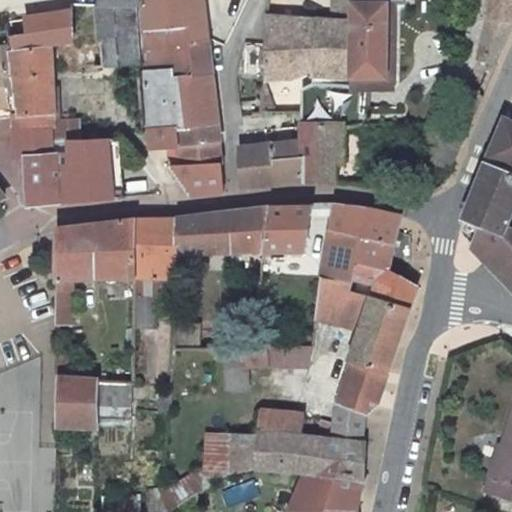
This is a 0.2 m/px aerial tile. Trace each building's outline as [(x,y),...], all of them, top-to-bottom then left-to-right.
[(56,48),(58,69),(108,65),(137,63),(134,9),(97,9),(96,0),(88,0),(89,10),(89,46),(56,48)] [(207,43),(202,0),(96,0),(97,9),(134,9),(142,9),(144,47),(207,43)] [(385,82),(388,7),(387,0),(351,0),(351,6),(350,80),(363,81),(385,82)] [(511,0),(487,0),(487,21),(476,63),(493,71),(511,29),(511,23),(511,0)] [(264,40),(264,81),(290,83),(313,74),(313,23),(264,20),(264,40)] [(345,74),(346,23),(313,23),(313,74),(345,74)] [(207,43),(144,47),(148,105),(146,105),(148,130),(180,128),(181,147),(218,144),(214,104),(212,88),(207,43)] [(8,46),(0,47),(0,107),(4,108),(12,115),(20,113),(9,54),(8,46)] [(243,76),(255,76),(255,48),(243,48),(243,76)] [(53,121),(49,51),(9,54),(20,113),(12,115),(14,130),(53,125),(53,121)] [(303,92),(302,115),(301,123),(341,126),(341,132),(361,129),(363,81),(350,80),(345,81),(314,84),(303,92)] [(476,111),(456,102),(449,120),(469,128),(476,111)] [(511,204),(511,122),(504,119),(458,226),(473,230),(499,238),(502,230),(511,204)] [(80,125),(72,121),(53,121),(53,125),(55,143),(80,142),(80,125)] [(299,160),(298,185),(332,187),(331,167),(342,165),(341,151),(341,132),(341,126),(301,123),(299,160)] [(24,158),(26,203),(42,203),(134,200),(133,186),(122,187),(119,140),(80,142),(55,143),(53,125),(14,130),(15,159),(24,158)] [(261,131),(262,147),(294,145),(292,127),(261,131)] [(180,128),(148,130),(150,150),(169,148),(181,147),(180,128)] [(432,129),(419,158),(434,165),(448,133),(439,129),(432,129)] [(448,133),(434,165),(449,172),(464,139),(448,133)] [(119,140),(122,187),(133,186),(130,140),(119,140)] [(220,165),(218,144),(181,147),(169,148),(171,169),(220,165)] [(294,145),(262,147),(243,149),(244,162),(238,162),(239,174),(240,191),(298,185),(299,160),(295,161),(294,145)] [(223,195),(220,165),(171,169),(171,172),(180,183),(191,182),(192,197),(223,195)] [(183,266),(183,258),(264,256),(265,250),(269,210),(176,219),(175,265),(183,266)] [(265,250),(302,253),(307,210),(269,210),(265,250)] [(363,211),(332,210),(329,232),(347,236),(354,238),(394,248),(402,224),(403,221),(363,211)] [(134,302),(156,302),(157,283),(175,284),(175,265),(176,219),(136,223),(134,280),(134,302)] [(72,281),(94,279),(134,280),(136,223),(57,231),(56,283),(72,281)] [(467,246),(477,256),(482,261),(488,258),(495,243),(499,238),(473,230),(467,246)] [(503,282),(511,292),(511,234),(502,230),(499,238),(495,243),(488,258),(488,259),(501,273),(501,275),(503,282)] [(327,243),(344,246),(347,236),(329,232),(327,243)] [(344,246),(327,243),(322,269),(336,271),(334,281),(345,283),(347,276),(349,264),(354,238),(347,236),(344,246)] [(385,276),(394,248),(354,238),(349,264),(375,273),(385,276)] [(349,264),(347,276),(374,283),(375,273),(349,264)] [(336,271),(322,269),(321,278),(334,281),(336,271)] [(385,276),(375,273),(374,283),(374,301),(410,311),(415,285),(406,282),(385,276)] [(314,321),(355,330),(348,363),(352,364),(342,407),(367,413),(377,408),(377,407),(410,311),(374,301),(352,295),(344,293),(345,286),(345,283),(334,281),(321,278),(314,321)] [(56,326),(73,326),(72,281),(56,283),(56,326)] [(352,295),(354,288),(345,286),(344,293),(352,295)] [(251,350),(255,324),(174,323),(174,350),(251,350)] [(276,361),(306,361),(305,350),(277,350),(276,361)] [(72,380),(72,357),(55,356),(54,428),(97,429),(97,403),(97,382),(72,380)] [(220,392),(245,392),(245,366),(220,366),(220,392)] [(97,403),(128,405),(129,384),(97,382),(97,403)] [(262,413),(260,434),(304,438),(306,418),(262,413)] [(511,431),(508,445),(503,443),(493,476),(494,476),(489,492),(511,498),(511,431)] [(237,438),(213,439),(211,494),(257,474),(260,439),(237,438)] [(367,446),(260,439),(257,474),(308,475),(295,511),(357,511),(359,504),(366,490),(368,478),(367,446)] [(193,511),(191,502),(166,511),(193,511)]
